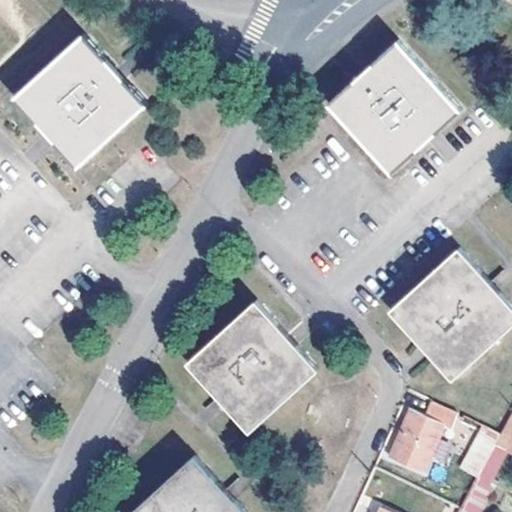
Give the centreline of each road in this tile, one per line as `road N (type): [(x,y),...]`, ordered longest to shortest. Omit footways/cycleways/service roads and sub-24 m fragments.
road 1 (residential): [(337,511),(390,387),(381,363),(361,332),(209,189)]
road 2 (residential): [(48,511),(209,189)]
road 3 (unknown): [(0,226),(38,180),(151,305)]
road 4 (residential): [(209,189),(290,26)]
